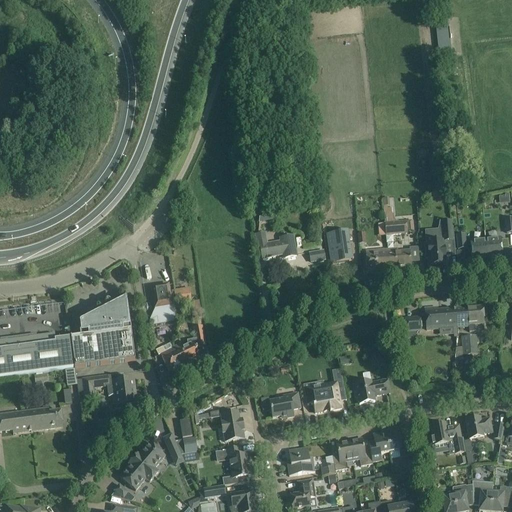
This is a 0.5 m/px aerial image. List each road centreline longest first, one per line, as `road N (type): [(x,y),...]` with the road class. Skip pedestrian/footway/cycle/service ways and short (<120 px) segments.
road 1 (unclassified): [(0,288),(65,281),(133,237),(180,172),(239,27),(270,0)]
road 2 (residential): [(511,283),(343,296),(160,410)]
road 3 (motorway): [(0,257),(74,229),(124,180),(185,0)]
road 4 (residential): [(278,511),(270,450),(280,437),(452,405),(511,405)]
road 5 (motorway): [(100,0),(118,27),(131,73),(118,154),(72,209),(0,236)]
road 6 (residential): [(74,511),(84,484),(160,410)]
